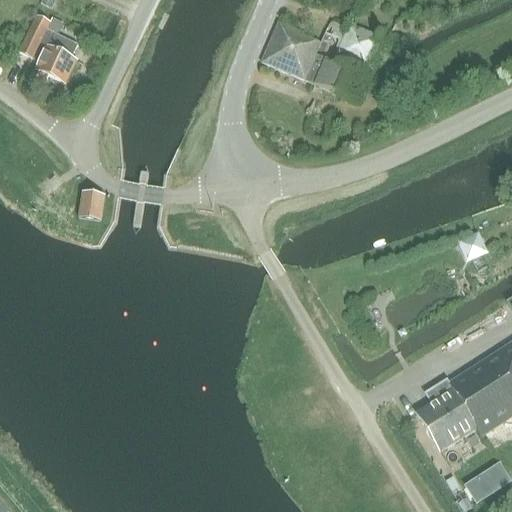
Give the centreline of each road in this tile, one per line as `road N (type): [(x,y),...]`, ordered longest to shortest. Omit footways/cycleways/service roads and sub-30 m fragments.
road 1 (unclassified): [(423,511),(264,256),(245,199),(246,172)]
road 2 (tertiary): [(511,98),(350,172),(279,185),(246,172)]
road 3 (unclassified): [(246,172),(184,196),(121,190),(97,176),(82,144)]
road 4 (tertiary): [(246,172),(232,147),(232,101),(269,0)]
road 5 (unclassified): [(82,144),(152,0)]
